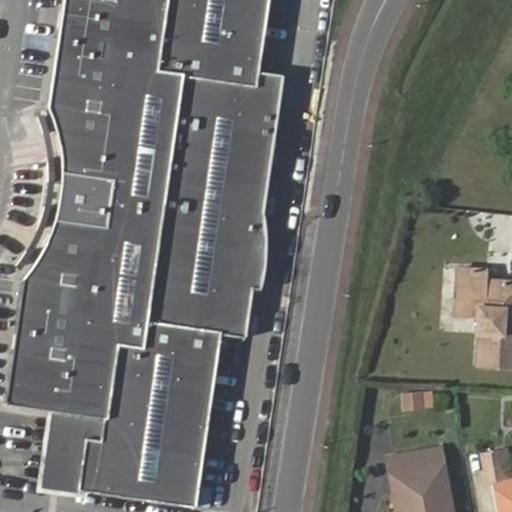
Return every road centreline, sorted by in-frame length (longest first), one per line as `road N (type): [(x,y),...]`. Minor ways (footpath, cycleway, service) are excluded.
road 1 (tertiary): [(387,0),(347,119),(289,511)]
road 2 (unknown): [(229,511),(309,0)]
road 3 (unknown): [(0,491),(122,511)]
